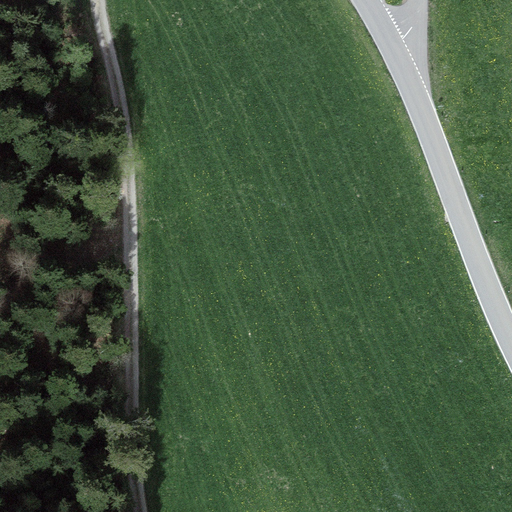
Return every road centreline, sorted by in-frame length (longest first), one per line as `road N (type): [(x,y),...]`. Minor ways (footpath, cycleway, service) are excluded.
road 1 (track): [(99,0),(124,127),(137,511)]
road 2 (tertiary): [(511,348),(399,61)]
